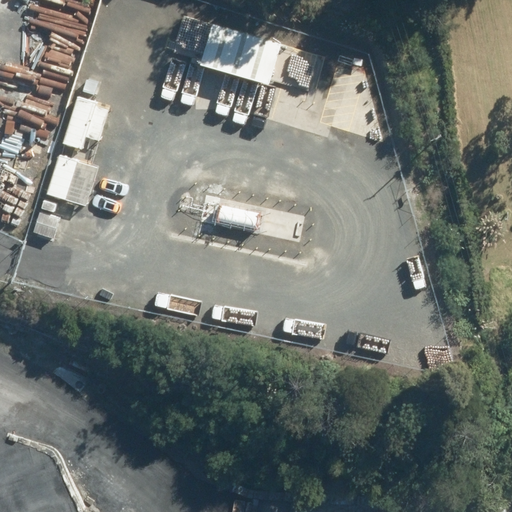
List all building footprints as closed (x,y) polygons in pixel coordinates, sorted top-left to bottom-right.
[(232,85),(211,87),(212,107),(233,106),(232,85)] [(242,88),(236,108),(255,113),(261,94),(242,88)] [(75,92),(61,138),(80,144),(88,118),(96,121),(100,108),(92,105),(94,99),(75,92)] [(38,204),(51,208),(53,201),(40,197),(38,204)] [(218,200),(212,224),(298,244),(304,220),(218,200)] [(32,228),(51,235),(58,217),(40,209),(32,228)] [(438,344),(351,329),(348,347),(435,362),(438,344)]
